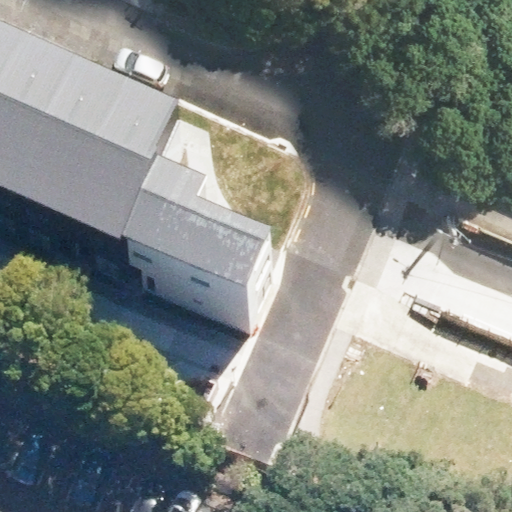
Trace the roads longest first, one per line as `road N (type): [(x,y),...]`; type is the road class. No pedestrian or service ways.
road 1 (residential): [(248,440),(381,131),(86,0)]
road 2 (unknown): [(376,247),(511,306)]
